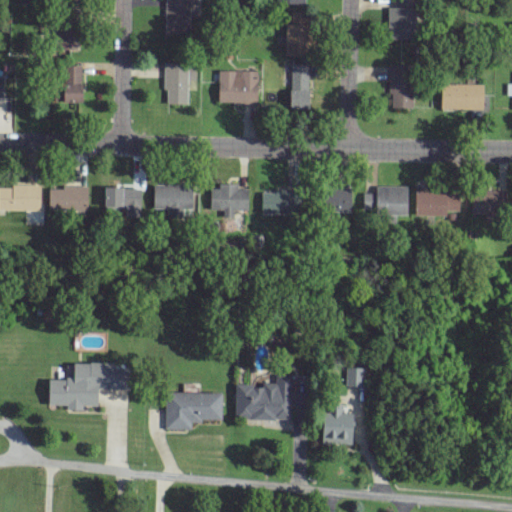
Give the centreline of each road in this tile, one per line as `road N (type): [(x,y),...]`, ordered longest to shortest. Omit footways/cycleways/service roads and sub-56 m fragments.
road 1 (residential): [(511,151),(0,140)]
road 2 (residential): [(511,505),(19,453)]
road 3 (residential): [(350,0),(347,149)]
road 4 (residential): [(122,0),(120,142)]
